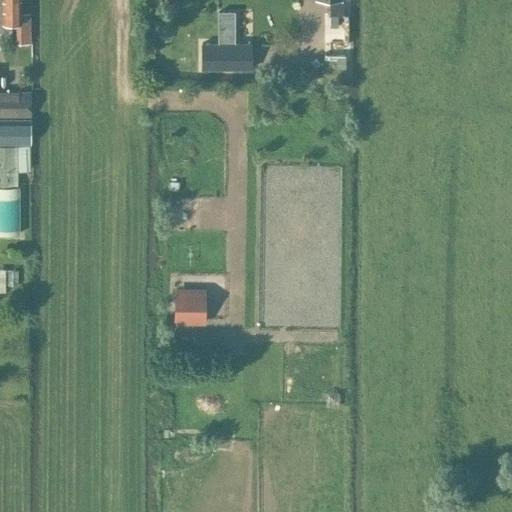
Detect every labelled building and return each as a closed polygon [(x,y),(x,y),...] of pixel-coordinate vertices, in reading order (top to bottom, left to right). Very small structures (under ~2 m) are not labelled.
[(20,0),(2,0),(3,22),(20,22),(20,27),(30,27),(30,13),(20,14),(20,0)] [(330,0),(330,14),(344,14),(343,0),(330,0)] [(217,42),(201,42),(201,68),(252,68),(251,42),(235,42),(217,42)] [(324,54),(324,68),(345,68),(345,54),(324,54)] [(29,92),(0,91),(0,115),(29,116),(29,92)] [(30,118),(0,118),(0,143),(31,143),(30,118)] [(0,232),(16,232),(17,176),(17,170),(29,170),(28,145),(17,146),(17,145),(0,144),(0,232)] [(176,293),(176,317),(203,318),(203,294),(176,293)]
